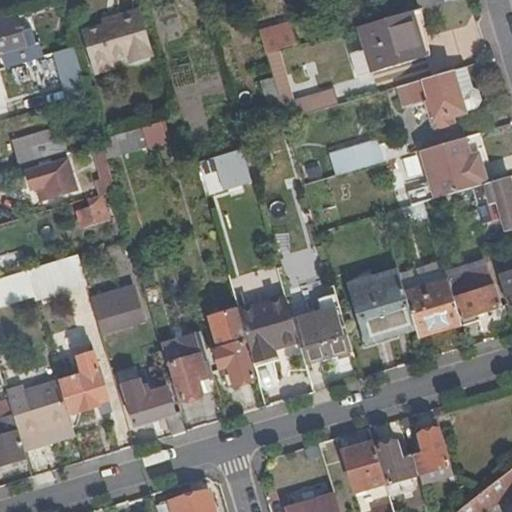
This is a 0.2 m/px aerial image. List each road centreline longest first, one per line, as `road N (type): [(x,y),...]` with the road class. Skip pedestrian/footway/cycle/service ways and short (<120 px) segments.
road 1 (residential): [(229,442),(511,358)]
road 2 (residential): [(0,511),(229,442)]
